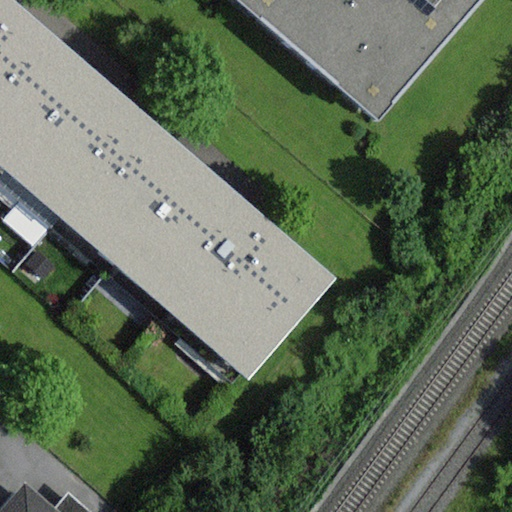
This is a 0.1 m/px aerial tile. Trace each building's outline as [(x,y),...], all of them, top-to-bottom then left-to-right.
[(0,0),(0,164),(9,172),(95,72),(10,0),(0,0)] [(482,0),(238,0),(380,120),(482,0)] [(12,218),(40,242),(62,217),(118,265),(204,166),(95,72),(9,172),(34,193),(12,218)] [(335,278),(204,166),(118,265),(249,377),(335,278)] [(99,511),(74,491),(57,511),(29,488),(7,511),(99,511)]
